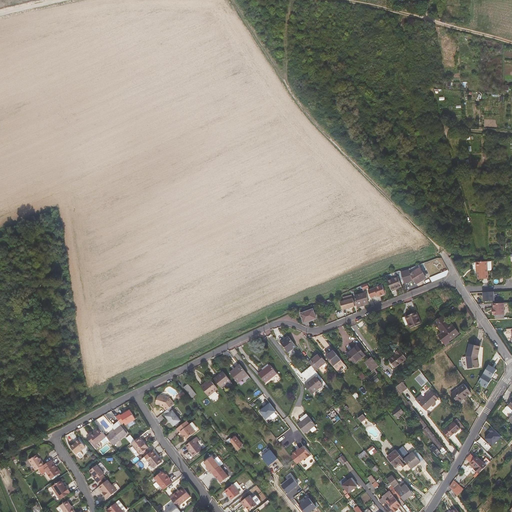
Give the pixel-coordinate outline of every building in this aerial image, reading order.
[(483,153),(470,154),(471,170),(479,170),(479,173),(484,173),(483,153)] [(488,270),(487,262),(476,262),(477,266),(478,266),(478,272),(478,279),(488,278),(488,270)] [(408,269),(414,280),(417,284),(426,278),(419,265),(408,269)] [(414,280),(408,269),(406,270),(400,272),(401,274),(404,284),(414,280)] [(402,286),(398,276),(397,273),(383,277),(384,281),(387,280),(391,289),(402,286)] [(385,293),(382,285),(375,288),(377,295),(378,296),(385,293)] [(493,291),(482,292),(483,302),(494,301),(493,291)] [(366,293),(355,296),(358,305),(369,303),(366,293)] [(340,302),(343,310),(355,306),(353,298),(340,302)] [(496,315),(506,315),(505,303),(495,304),(495,309),(495,310),(494,310),(494,314),(495,314),(496,315)] [(301,313),(304,322),(316,318),(313,309),(301,313)] [(422,324),(417,312),(407,316),(410,324),(408,324),(410,328),(422,324)] [(450,324),(443,315),(441,317),(449,326),(450,324)] [(449,341),(460,333),(456,328),(454,329),(451,325),(450,324),(449,326),(441,317),(432,323),(435,326),(436,325),(442,332),(440,334),(437,335),(444,344),(449,341)] [(282,343),(288,352),(296,346),(288,336),(286,337),(287,339),(282,343)] [(479,367),(477,356),(480,347),(470,344),(467,356),(468,368),(479,367)] [(365,354),(358,346),(354,350),(360,358),(365,354)] [(403,361),(406,359),(406,358),(399,349),(395,352),(397,354),(389,359),(395,367),(403,361)] [(357,363),(355,362),(360,358),(354,350),(348,355),(355,365),(357,363)] [(326,356),(336,369),(344,363),(335,351),(330,355),(329,353),(326,356)] [(311,365),(316,371),(326,362),(319,353),(309,362),(311,365)] [(373,357),(369,360),(375,369),(379,366),(373,357)] [(229,372),(238,383),(248,375),(240,365),(234,369),(233,369),(229,372)] [(270,365),(269,366),(263,370),(262,371),(259,373),(259,374),(258,374),(265,383),(277,374),(270,365)] [(489,365),(483,373),(491,378),(497,370),(489,365)] [(214,379),(221,388),(230,381),(223,372),(214,379)] [(491,378),(483,373),(478,382),(482,384),(481,385),(486,388),(492,379),(491,378)] [(323,385),(316,376),(305,385),(311,393),(323,385)] [(209,396),(215,391),(218,389),(210,380),(204,384),(201,386),(209,396)] [(401,393),(407,388),(403,382),(396,387),(401,393)] [(450,392),(457,402),(471,393),(464,383),(450,392)] [(184,387),(189,394),(193,390),(188,384),(184,387)] [(438,399),(431,391),(424,398),(419,403),(426,410),(431,405),(434,402),(438,399)] [(170,407),(171,406),(174,404),(169,397),(160,395),(157,396),(155,403),(157,405),(160,406),(160,405),(163,406),(166,410),(170,407)] [(421,395),(416,399),(419,403),(424,398),(421,395)] [(270,402),(269,403),(263,408),(262,409),(258,411),(265,420),(277,411),(270,402)] [(171,406),(170,407),(166,410),(164,412),(166,414),(165,415),(173,426),(180,420),(172,410),(173,409),(171,406)] [(405,413),(399,406),(392,411),(397,418),(405,413)] [(121,415),(120,414),(116,416),(122,423),(125,421),(126,424),(136,418),(130,408),(126,410),(127,411),(124,413),(121,415)] [(341,419),(334,410),(328,415),(334,424),(341,419)] [(366,418),(363,414),(358,418),(361,422),(366,418)] [(305,434),(315,425),(309,417),(305,420),(303,421),(302,421),(298,424),(305,434)] [(434,441),(440,448),(443,446),(420,417),(418,419),(425,428),(424,429),(433,441),(434,441)] [(194,432),(185,421),(176,428),(179,431),(180,431),(183,434),(186,438),(194,432)] [(114,431),(121,425),(118,422),(111,427),(114,431)] [(457,432),(460,430),(454,422),(443,431),(449,438),(457,432)] [(107,437),(109,439),(114,445),(128,434),(121,425),(114,431),(107,437)] [(99,428),(94,433),(90,436),(90,435),(87,437),(92,444),(97,450),(109,439),(107,437),(99,428)] [(501,436),(492,428),(489,431),(491,432),(485,439),(492,446),(501,436)] [(193,455),(202,449),(196,442),(199,440),(196,436),(185,445),(193,455)] [(231,442),(238,450),(243,446),(236,436),(231,439),(231,438),(226,441),(229,444),(231,442)] [(143,443),(141,441),(138,437),(136,440),(131,443),(140,453),(148,446),(144,442),(143,443)] [(77,457),(81,453),(86,449),(79,441),(76,444),(77,445),(71,450),(77,457)] [(442,454),(433,444),(429,447),(438,457),(442,454)] [(261,455),(270,450),(268,446),(259,451),(261,455)] [(368,450),(371,454),(376,450),(372,446),(368,450)] [(307,459),(308,460),(312,457),(304,447),(298,452),(297,451),(293,454),(301,464),(307,459)] [(154,468),(162,461),(154,452),(154,453),(152,450),(141,458),(143,461),(146,459),(154,468)] [(277,459),(271,450),(262,457),(269,466),(277,459)] [(400,463),(404,467),(407,464),(404,459),(401,456),(396,450),(387,457),(396,467),(400,463)] [(420,462),(413,452),(404,459),(407,464),(411,469),(416,465),(419,463),(420,462)] [(472,461),(477,457),(472,452),(468,457),(472,461)] [(43,465),(44,464),(42,461),(40,461),(39,458),(36,454),(28,459),(35,470),(41,466),(43,465)] [(339,458),(344,464),(347,461),(343,455),(339,458)] [(211,472),(220,466),(223,463),(217,456),(214,459),(211,456),(204,461),(207,465),(209,468),(208,469),(210,473),(211,472)] [(479,473),(480,471),(481,472),(486,466),(490,462),(486,458),(482,462),(477,457),(472,461),(471,463),(476,467),(475,469),(479,473)] [(58,474),(55,468),(52,464),(53,463),(51,460),(44,464),(43,465),(41,466),(49,479),(58,474)] [(110,461),(105,465),(109,471),(114,468),(110,461)] [(103,480),(104,479),(106,477),(97,465),(89,471),(92,475),(97,480),(96,481),(98,484),(99,483),(103,480)] [(220,466),(211,472),(215,476),(220,482),(228,476),(220,466)] [(166,475),(165,474),(162,470),(153,478),(163,489),(172,482),(169,479),(170,478),(167,475),(166,475)] [(271,474),(265,479),(269,483),(270,483),(274,479),(271,474)] [(408,496),(409,498),(414,494),(405,484),(402,487),(392,475),(387,479),(403,500),(408,496)] [(339,481),(348,493),(357,486),(351,478),(348,480),(345,476),(339,481)] [(298,485),(292,477),(281,486),(287,493),(298,485)] [(51,486),(59,499),(69,493),(65,486),(64,487),(60,480),(51,486)] [(106,481),(103,484),(101,485),(99,487),(103,493),(105,494),(104,495),(107,499),(117,491),(107,480),(106,481)] [(457,496),(462,491),(453,482),(450,486),(457,496)] [(239,493),(232,484),(224,490),(231,499),(239,493)] [(183,486),(179,490),(177,492),(176,491),(173,494),(174,494),(170,497),(175,503),(178,506),(181,503),(190,495),(183,486)] [(381,497),(391,508),(398,502),(389,491),(381,497)] [(249,510),(256,505),(256,504),(260,502),(255,496),(251,499),(249,495),(241,501),(243,505),(244,504),(246,506),(249,510)] [(310,511),(316,507),(314,504),(309,498),(300,505),(304,511),(310,511)] [(60,504),(64,511),(74,511),(75,511),(68,500),(60,504)] [(404,511),(405,511),(398,502),(397,503),(403,511),(404,511)] [(107,511),(123,511),(116,503),(107,511)] [(178,506),(175,503),(166,511),(178,511),(181,510),(178,506)]
